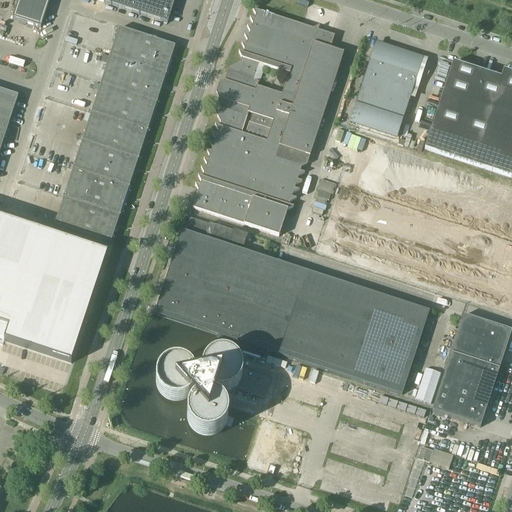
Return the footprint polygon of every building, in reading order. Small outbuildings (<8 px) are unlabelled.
[(18,0),(13,19),(41,28),(50,0),(18,0)] [(91,0),(164,23),(167,25),(175,0),(91,0)] [(198,191),(192,209),(216,216),(279,237),(281,232),(285,216),(287,211),(294,208),(289,206),(290,202),(296,199),(292,198),(293,194),(299,191),(295,189),(296,185),(302,182),(297,181),(299,177),(305,174),(300,172),(301,168),(307,165),(312,152),(314,145),(342,58),(344,54),(330,49),(335,36),(331,35),(318,31),(319,26),(313,29),(254,10),(253,10),(255,16),(254,20),(250,18),(253,24),(251,28),(247,27),(250,33),(249,37),(244,35),(247,42),(246,45),(241,44),(244,50),(243,54),(239,52),(241,58),(240,63),(229,68),(227,73),(223,86),(227,88),(225,94),(221,93),(215,112),(221,123),(219,127),(215,125),(218,131),(216,135),(212,134),(215,140),(214,144),(209,142),(212,149),(211,152),(206,151),(209,157),(208,161),(203,159),(206,166),(205,169),(201,168),(204,174),(202,178),(198,176),(201,183),(200,186),(195,185),(197,189),(198,191)] [(175,48),(118,29),(109,57),(166,76),(175,48)] [(397,138),(402,123),(418,75),(417,75),(421,63),(408,58),(409,57),(376,46),(371,60),(370,59),(355,107),(350,122),(397,138)] [(166,76),(109,57),(100,85),(157,104),(166,76)] [(511,74),(503,72),(501,80),(453,64),(425,150),(511,178),(511,74)] [(157,104),(100,85),(91,114),(147,132),(157,104)] [(0,90),(0,153),(18,97),(0,90)] [(91,114),(82,142),(138,160),(145,140),(147,132),(91,114)] [(338,128),(334,140),(357,147),(360,136),(338,128)] [(389,144),(366,137),(364,143),(387,150),(389,144)] [(138,160),(82,142),(73,170),(129,189),(136,168),(138,160)] [(73,170),(63,198),(120,217),(126,199),(127,196),(129,189),(73,170)] [(317,197),(329,201),(331,196),(319,192),(317,197)] [(118,224),(120,217),(63,198),(54,227),(111,245),(118,224)] [(182,229),(183,230),(205,237),(205,239),(229,246),(233,232),(209,224),(209,225),(186,218),(186,217),(182,229)] [(0,340),(71,364),(107,255),(0,219),(0,340)] [(420,341),(420,340),(429,313),(182,232),(173,259),(154,315),(232,341),(228,354),(230,354),(232,355),(237,342),(241,343),(237,357),(272,368),(276,355),(402,396),(420,341)] [(463,316),(451,355),(499,370),(511,332),(463,316)] [(235,389),(236,388),(236,387),(238,386),(239,384),(240,382),(241,381),(241,379),(242,377),(242,375),(242,374),(242,372),(242,369),(242,368),(241,367),(240,364),(238,361),(237,359),(236,358),(234,357),(232,355),(230,354),(228,354),(226,353),(223,353),(221,353),(218,353),(216,353),(213,354),(211,355),(209,357),(207,359),(206,360),(204,362),(203,365),(202,367),(202,369),(201,372),(201,374),(202,377),(196,378),(195,375),(194,373),(192,371),(191,369),(189,367),(187,366),(184,364),(182,363),(179,363),(177,363),(174,363),(171,363),(169,364),(166,365),(164,366),(162,368),(160,369),(159,371),(157,374),(156,376),(156,379),(155,381),(155,384),(155,386),(156,389),(157,391),(158,394),(159,396),(161,398),(163,400),(165,401),(168,402),(170,403),(173,404),(175,404),(178,404),(180,403),(183,403),(185,402),(187,400),(190,399),(193,403),(191,405),(190,407),(189,409),(188,411),(187,414),(187,417),(187,419),(187,422),(187,424),(188,427),(190,429),(191,431),(193,433),(195,435),(197,436),(199,437),(202,438),(205,439),(207,439),(210,439),(212,438),(215,437),(217,436),(219,435),(221,433),(223,431),(225,429),(226,427),(227,424),(228,422),(228,419),(228,417),(228,414),(227,413),(227,411),(225,408),(224,405),(222,403),(220,401),(217,400),(214,399),(216,393),(219,393),(221,394),(224,394),(226,393),(228,393),(230,392),(233,391),(235,389)] [(432,413),(480,428),(499,370),(451,355),(432,413)] [(271,378),(242,369),(242,371),(242,372),(242,373),(242,374),(242,375),(242,377),(242,378),(241,379),(241,380),(241,381),(240,382),(239,384),(238,385),(238,386),(237,387),(236,387),(236,388),(235,389),(264,399),(271,378)] [(421,448),(418,460),(429,464),(433,452),(421,448)]
